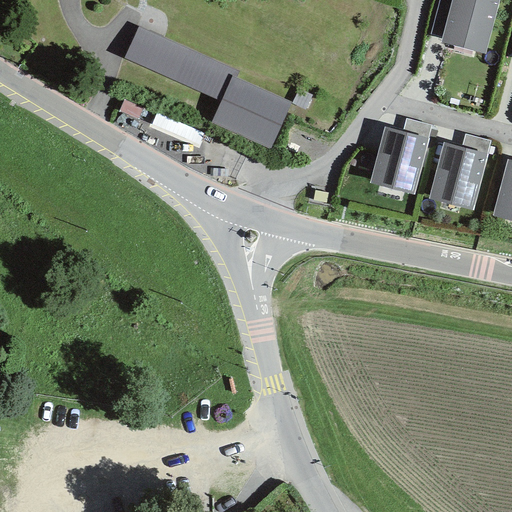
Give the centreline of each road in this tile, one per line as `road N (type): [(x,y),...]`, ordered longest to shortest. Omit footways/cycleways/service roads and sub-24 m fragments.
road 1 (tertiary): [(0,72),(180,186),(249,216),(352,247),(511,277)]
road 2 (unknown): [(288,445),(254,445),(47,495)]
road 3 (unknown): [(390,89),(511,129)]
